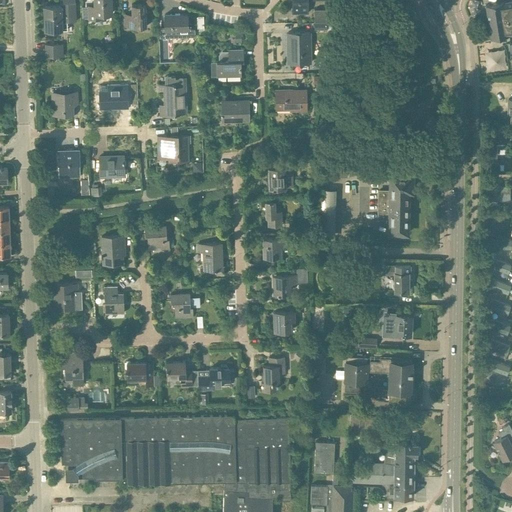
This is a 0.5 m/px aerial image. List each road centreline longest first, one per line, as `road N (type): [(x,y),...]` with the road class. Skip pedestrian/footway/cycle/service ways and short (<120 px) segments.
road 1 (secondary): [(453,511),(460,98),(458,48),(436,0)]
road 2 (residential): [(232,149),(242,323),(230,338),(148,344)]
road 3 (residential): [(31,334),(24,149)]
road 4 (residential): [(258,92),(254,15),(186,0)]
road 5 (residential): [(23,135),(19,0)]
road 6 (unknown): [(445,404),(324,393)]
road 7 (residential): [(143,130),(23,135)]
road 8 (residential): [(148,344),(118,344),(96,333),(31,334)]
